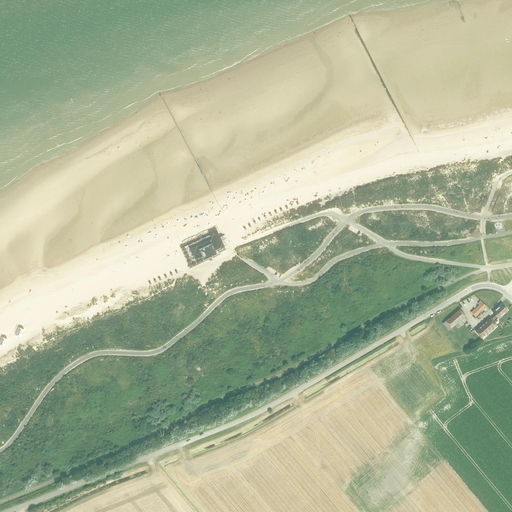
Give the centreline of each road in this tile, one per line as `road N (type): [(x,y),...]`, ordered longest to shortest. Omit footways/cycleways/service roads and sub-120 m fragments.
road 1 (tertiary): [(9,511),(245,418),(470,288),(504,292)]
road 2 (track): [(238,244),(327,213),(385,244)]
